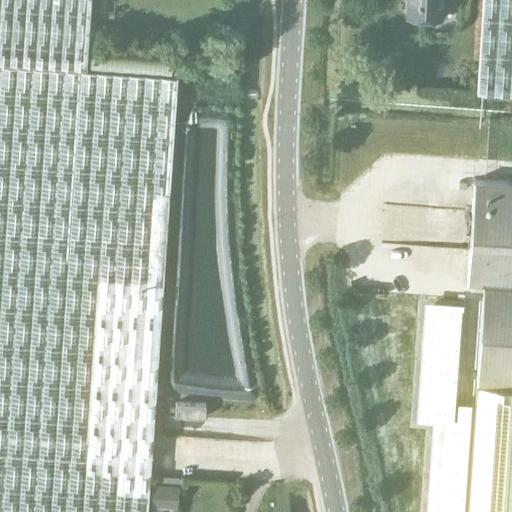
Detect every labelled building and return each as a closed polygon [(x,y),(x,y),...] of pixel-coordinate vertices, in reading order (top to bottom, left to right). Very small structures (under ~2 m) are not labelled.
[(0,0),(0,60),(86,67),(91,0),(0,0)] [(408,0),(407,16),(427,17),(430,20),(438,20),(441,18),(444,16),(444,6),(442,3),(442,0),(408,0)] [(511,0),(482,0),(477,90),(511,92),(511,0)] [(0,60),(0,511),(147,511),(150,476),(154,416),(177,73),(86,67),(0,60)] [(467,281),(483,282),(467,511),(511,511),(511,182),(474,179),(467,281)] [(434,303),(425,419),(440,421),(435,511),(463,511),(471,403),(461,402),(460,417),(454,416),(461,305),(434,303)] [(153,504),(177,506),(178,485),(154,484),(153,504)]
